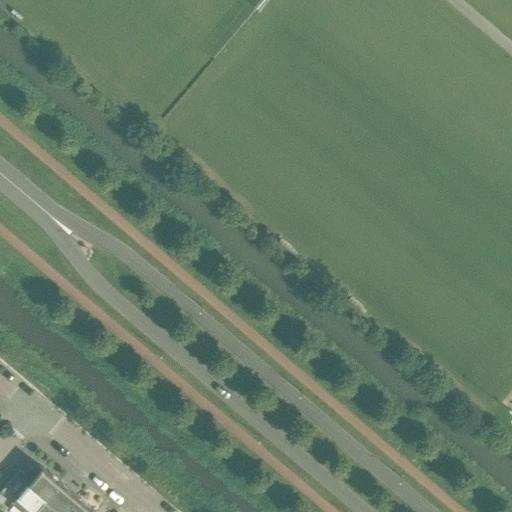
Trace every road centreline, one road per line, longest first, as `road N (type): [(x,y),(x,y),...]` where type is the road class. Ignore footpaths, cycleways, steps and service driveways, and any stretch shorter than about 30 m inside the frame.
road 1 (tertiary): [(427,511),(133,260),(40,209)]
road 2 (tertiary): [(40,209),(101,289),(367,511)]
road 3 (residential): [(156,511),(39,411)]
